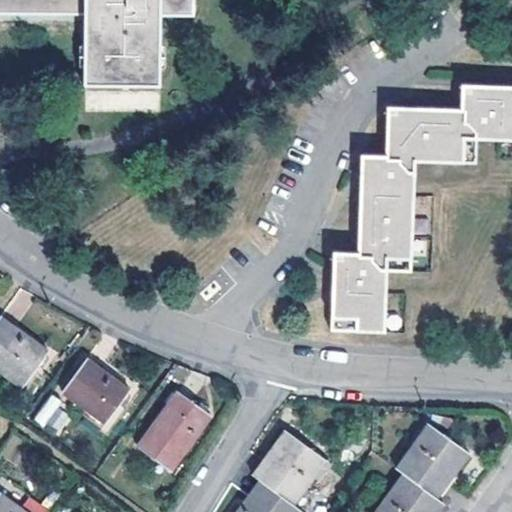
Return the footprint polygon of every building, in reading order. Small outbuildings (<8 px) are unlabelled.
[(0,0),(0,30),(81,31),(81,85),(157,85),(158,14),(191,14),(190,0),(0,0)] [(511,140),(511,87),(475,86),(451,85),(450,109),(377,106),(375,156),(350,155),(349,187),(346,252),(322,251),(321,276),(319,328),(370,330),(373,270),(399,271),(403,160),(464,163),(465,138),(511,140)] [(412,238),(412,267),(427,267),(427,238),(412,238)] [(47,352),(0,318),(0,374),(20,388),(47,352)] [(105,425),(128,392),(86,361),(62,395),(105,425)] [(169,473),(209,417),(176,394),(136,450),(169,473)] [(56,439),(73,416),(49,398),(32,420),(56,439)] [(430,425),(397,470),(403,474),(428,493),(446,469),(454,475),(469,454),(430,425)] [(268,485),(293,504),(326,460),(285,431),(265,457),(253,474),(261,480),(268,485)] [(446,469),(428,493),(435,497),(436,499),(454,475),(446,469)] [(428,493),(403,474),(376,511),(424,511),(435,497),(428,493)] [(249,510),(268,485),(261,480),(242,505),(249,510)] [(298,511),(301,510),(293,504),(268,485),(249,510),(242,505),(236,511),(298,511)] [(0,511),(20,511),(0,497),(0,511)] [(437,511),(444,504),(436,499),(435,497),(424,511),(437,511)]
